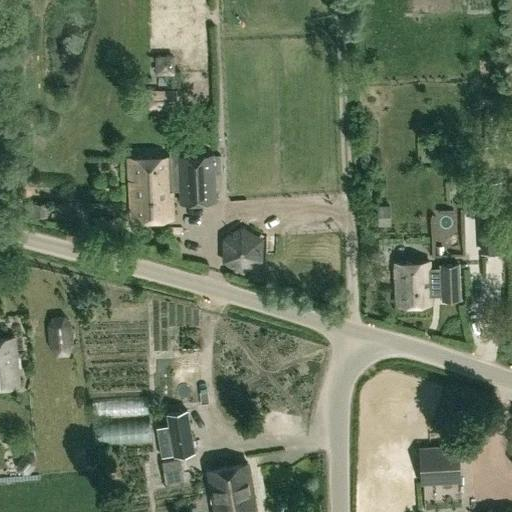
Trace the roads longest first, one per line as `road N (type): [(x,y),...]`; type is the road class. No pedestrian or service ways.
road 1 (tertiary): [(351,332),(0,238)]
road 2 (unclassified): [(339,511),(351,332)]
road 3 (tertiary): [(511,379),(351,332)]
